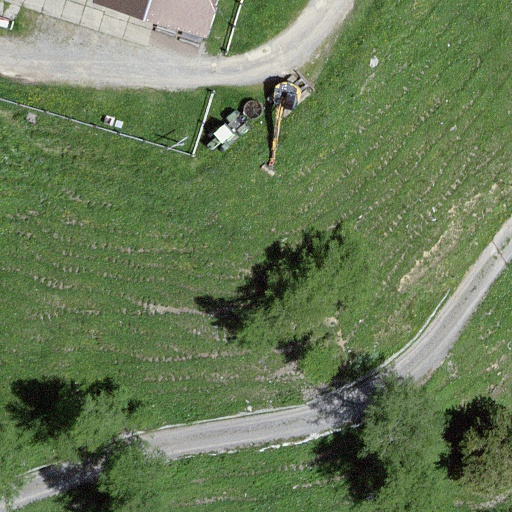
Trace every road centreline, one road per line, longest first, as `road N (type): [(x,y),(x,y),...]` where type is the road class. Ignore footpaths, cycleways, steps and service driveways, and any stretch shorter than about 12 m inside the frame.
road 1 (track): [(0,494),(183,442),(306,422),(404,377),(511,244)]
road 2 (track): [(340,0),(299,46),(242,67),(0,42)]
